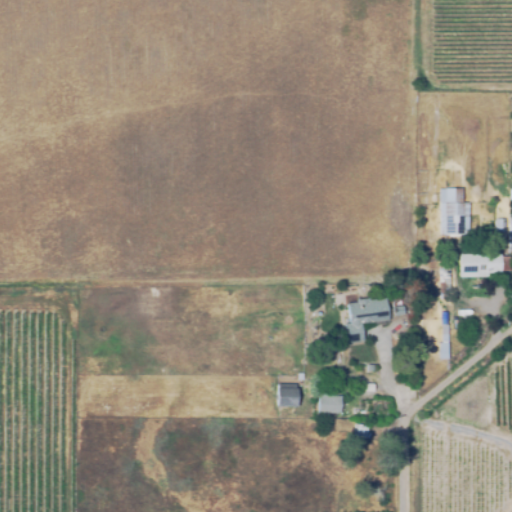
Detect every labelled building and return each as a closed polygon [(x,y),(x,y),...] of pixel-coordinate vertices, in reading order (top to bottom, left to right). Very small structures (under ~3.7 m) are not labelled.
[(465,238),(435,236),(436,206),(441,206),(441,190),(459,191),(459,204),(466,205),(465,238)] [(503,218),(503,239),(493,239),(493,218),(503,218)] [(457,278),(457,257),(497,256),(497,258),(506,258),(506,272),(497,273),(497,277),(457,278)] [(447,295),(436,295),(437,260),(447,260),(447,295)] [(344,323),(349,322),(346,302),(343,303),(342,294),(356,293),(357,298),(384,294),(387,318),(363,321),(365,339),(346,341),(344,323)] [(437,342),(439,342),(439,312),(446,312),(446,359),(437,359),(437,342)] [(276,384),(295,384),(295,406),(276,406),(276,384)] [(318,397),(339,397),(339,413),(317,412),(318,397)] [(354,424),(365,425),(364,440),(353,439),(354,424)] [(371,445),(371,454),(361,453),(361,458),(349,457),(349,443),(371,445)]
